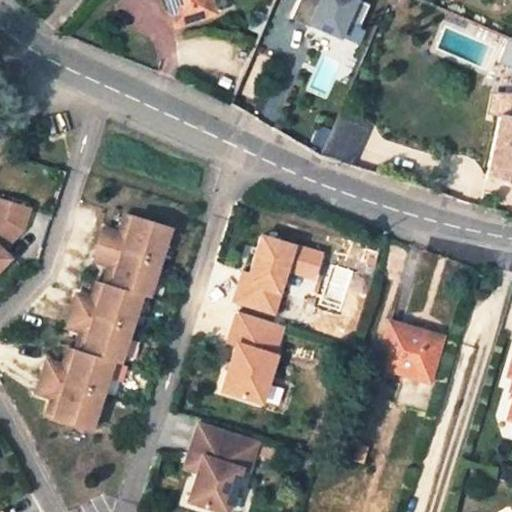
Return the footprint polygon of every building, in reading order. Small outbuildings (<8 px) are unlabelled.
[(166,0),(174,25),(212,12),(208,0),(166,0)] [(309,21),(338,34),(345,18),(358,24),(369,1),(366,0),(295,0),(289,15),(308,24),(309,21)] [(404,13),(409,2),(405,0),(387,0),(386,5),(404,13)] [(511,43),(503,44),(504,67),(511,66),(511,43)] [(485,179),(511,184),(511,86),(506,86),(505,89),(492,86),(485,92),(483,100),(487,108),(500,111),(485,179)] [(351,147),(358,132),(334,122),(327,137),(351,147)] [(0,253),(0,246),(17,229),(23,209),(0,201),(0,261),(4,257),(0,253)] [(96,248),(156,266),(166,231),(121,218),(116,236),(101,232),(96,248)] [(275,293),(282,271),(309,279),(317,255),(288,246),(288,248),(257,238),(245,277),(239,275),(231,302),(270,315),(277,294),(275,293)] [(146,300),(156,266),(96,248),(91,264),(106,269),(101,287),(139,298),(146,300)] [(68,315),(129,333),(139,298),(101,287),(94,285),(88,303),(73,298),(68,315)] [(271,357),(280,328),(234,314),(225,344),(233,347),(219,393),(258,405),(272,358),(271,357)] [(119,367),(129,333),(68,315),(63,331),(78,336),(73,353),(111,365),(119,367)] [(388,323),(376,366),(428,382),(441,344),(417,336),(418,332),(388,323)] [(442,339),(418,332),(417,336),(441,344),(442,339)] [(101,399),(111,365),(73,353),(65,351),(60,369),(45,365),(40,381),(101,399)] [(91,434),(101,399),(40,381),(35,397),(50,402),(45,420),(91,434)] [(255,445),(196,427),(187,456),(200,460),(195,475),(186,504),(211,511),(225,511),(238,472),(246,475),(255,445)] [(187,456),(183,471),(195,475),(200,460),(187,456)]
